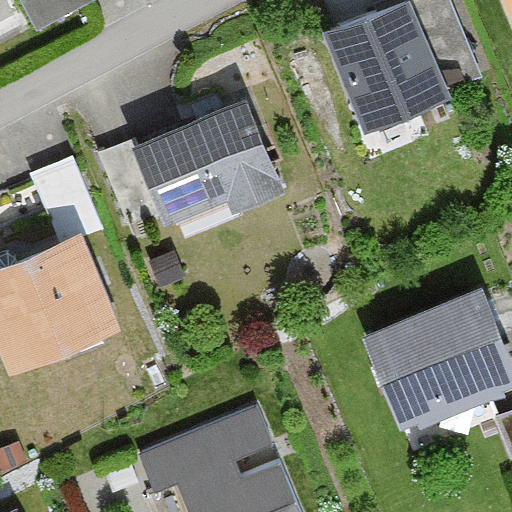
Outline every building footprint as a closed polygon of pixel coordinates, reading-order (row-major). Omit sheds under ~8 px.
[(98,0),(17,0),(35,34),(99,1),(98,0)] [(391,0),(323,25),(362,131),(455,98),(452,90),(486,77),(457,0),(391,0)] [(511,0),(503,0),(511,21),(511,0)] [(263,98),(139,143),(165,212),(176,241),(299,196),(263,98)] [(165,212),(139,143),(95,159),(122,229),(165,212)] [(74,151),(27,167),(51,240),(87,227),(99,223),(74,151)] [(122,324),(87,227),(51,240),(0,258),(0,352),(5,366),(122,324)] [(511,357),(485,288),(364,335),(404,439),(511,397),(511,357)] [(267,394),(131,450),(147,488),(173,477),(187,511),(303,511),(298,499),(308,495),(289,449),(249,466),(243,451),(284,435),(267,394)] [(511,415),(501,420),(511,447),(511,415)]
